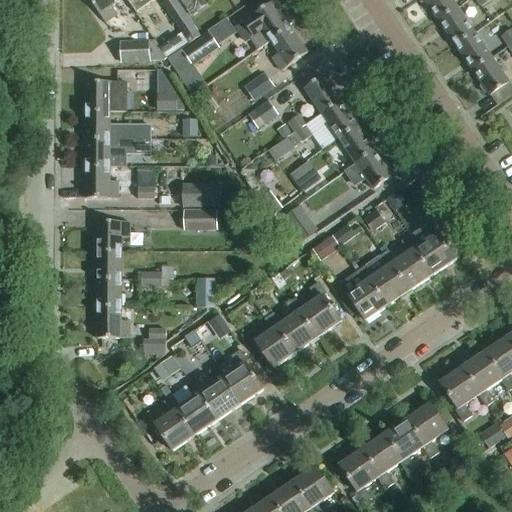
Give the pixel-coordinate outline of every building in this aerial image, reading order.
[(111,8),(122,0),(87,0),(104,25),(116,17),(111,8)] [(124,0),(136,16),(158,0),(124,0)] [(174,0),(163,7),(188,45),(200,37),(175,0),(174,0)] [(179,0),(187,10),(192,6),(197,13),(207,6),(202,0),(179,0)] [(420,0),(436,23),(456,9),(451,2),(454,0),(420,0)] [(489,0),(474,0),(480,9),(491,2),(489,0)] [(246,24),(235,31),(246,47),(251,43),(257,53),(269,44),(289,31),(271,4),(245,22),(246,24)] [(456,9),(436,23),(453,48),(473,34),(456,9)] [(289,31),(269,44),(277,56),(270,60),(279,73),(306,55),(289,31)] [(501,39),(507,47),(511,43),(511,34),(511,33),(501,39)] [(206,87),(192,67),(217,49),(208,34),(182,52),(185,56),(170,67),(192,97),(206,87)] [(473,34),(453,48),(470,73),(490,59),(473,34)] [(166,59),(154,42),(120,43),(121,66),(150,64),(150,62),(163,61),(166,59)] [(482,95),(485,95),(487,98),(507,85),(490,59),(470,73),(479,86),(477,89),(482,95)] [(254,102),(274,88),(264,74),(244,89),(254,102)] [(320,116),(339,103),(322,78),(303,91),(320,116)] [(86,114),(109,114),(109,100),(117,100),(117,84),(86,84),(86,114)] [(158,97),(158,113),(177,113),(177,97),(158,97)] [(267,103),(248,117),(258,131),(278,117),(267,103)] [(320,116),(330,131),(337,141),(356,128),(339,103),(320,116)] [(109,114),(86,114),(85,141),(129,142),(129,135),(139,135),(139,149),(149,148),(149,142),(151,142),(151,128),(109,128),(109,114)] [(294,134),(305,126),(298,117),(288,125),(294,134)] [(183,121),(183,137),(197,137),(198,121),(183,121)] [(277,132),(283,141),(292,135),(285,126),(277,132)] [(305,126),(294,134),(295,135),(286,141),(293,151),(313,136),(305,126)] [(337,141),(337,142),(353,167),(373,153),(356,128),(337,141)] [(85,141),(85,168),(108,169),(108,157),(151,157),(151,142),(149,142),(149,148),(139,149),(139,135),(129,135),(129,142),(85,141)] [(390,179),(373,153),(353,167),(343,175),(353,189),(364,182),(371,192),(390,179)] [(206,158),(206,168),(216,168),(216,158),(206,158)] [(108,169),(85,168),(85,200),(116,200),(116,184),(108,184),(108,169)] [(182,211),(220,211),(220,186),(182,187),(182,211)] [(154,190),(138,189),(138,201),(154,201),(154,190)] [(270,194),(258,202),(270,219),(281,211),(270,194)] [(398,194),(388,201),(395,211),(402,206),(403,201),(398,194)] [(230,197),(230,207),(242,207),(242,197),(230,197)] [(298,210),(282,221),(299,245),(315,234),(298,210)] [(217,212),(183,213),(183,233),(218,232),(217,212)] [(363,222),(372,233),(385,224),(376,213),(363,222)] [(422,228),(409,237),(417,248),(414,250),(432,276),(454,261),(437,235),(439,233),(431,221),(422,227),(422,228)] [(97,223),(96,254),(121,254),(121,240),(129,240),(129,224),(97,223)] [(341,247),(353,238),(346,228),(334,237),(341,247)] [(408,254),(394,263),(392,265),(409,291),(432,276),(414,250),(417,248),(409,237),(409,236),(400,242),(408,254)] [(330,238),(312,251),(321,263),(339,251),(330,238)] [(392,265),(394,263),(386,251),(377,258),(386,270),(372,279),(369,281),(387,307),(409,291),(392,265)] [(121,254),(96,254),(96,282),(121,282),(121,254)] [(349,317),(357,312),(364,322),(387,307),(369,281),(372,279),(363,267),(355,273),(363,285),(339,301),(349,317)] [(151,275),(151,289),(162,289),(161,283),(173,283),(173,270),(161,270),(161,274),(151,275)] [(142,289),(151,289),(151,275),(142,275),(142,289)] [(121,282),(96,282),(96,309),(120,309),(121,282)] [(196,283),(196,310),(212,311),(212,309),(212,283),(196,283)] [(317,301),(304,310),(300,313),(318,340),(341,324),(323,298),(326,295),(318,284),(309,290),(317,301)] [(287,305),(294,316),(281,325),(277,328),(295,355),(318,340),(300,313),(304,310),(296,299),(287,305)] [(120,309),(96,309),(95,341),(128,341),(128,324),(120,324),(120,309)] [(272,370),(295,355),(277,328),(281,325),(274,315),(264,321),(271,332),(254,344),(272,370)] [(218,317),(208,325),(220,342),(230,334),(218,317)] [(166,357),(166,331),(149,331),(149,341),(143,341),(143,357),(166,357)] [(194,332),(184,339),(192,350),(202,343),(194,332)] [(511,348),(506,340),(484,355),(502,382),(498,384),(505,394),(511,389),(511,384),(508,378),(511,374),(511,348)] [(238,370),(225,379),(222,381),(239,407),(262,392),(244,366),(248,364),(240,352),(231,359),(238,370)] [(484,355),(461,370),(479,397),(475,400),(482,411),(492,404),(485,393),(498,384),(502,382),(484,355)] [(170,359),(154,371),(162,383),(179,372),(170,359)] [(199,396),(217,422),(239,407),(222,381),(225,379),(217,368),(208,374),(216,385),(202,394),(199,396)] [(462,409),(475,400),(479,397),(461,370),(438,386),(456,412),(453,415),(460,425),(469,419),(462,409)] [(176,411),(194,438),(217,422),(199,396),(202,394),(195,383),(186,389),(194,399),(179,409),(176,411)] [(176,411),(179,409),(172,398),(163,404),(171,415),(153,427),(171,453),(194,438),(176,411)] [(423,449),(421,451),(428,462),(437,456),(430,445),(446,434),(428,407),(405,423),(423,449)] [(405,423),(383,438),(401,464),(398,466),(406,477),(415,471),(407,460),(421,451),(423,449),(405,423)] [(507,439),(502,432),(497,424),(479,437),(489,451),(506,439),(507,439)] [(383,438),(360,454),(378,480),(375,482),(383,493),(391,487),(384,476),(398,466),(401,464),(383,438)] [(467,473),(480,464),(472,452),(459,461),(467,473)] [(362,491),(375,482),(378,480),(360,454),(338,469),(355,495),(352,497),(360,509),(370,502),(362,491)] [(314,471),(292,486),(309,511),(318,511),(316,507),(332,496),(314,471)] [(309,511),(292,486),(269,501),(276,511),(309,511)] [(276,511),(269,501),(253,511),(276,511)]
